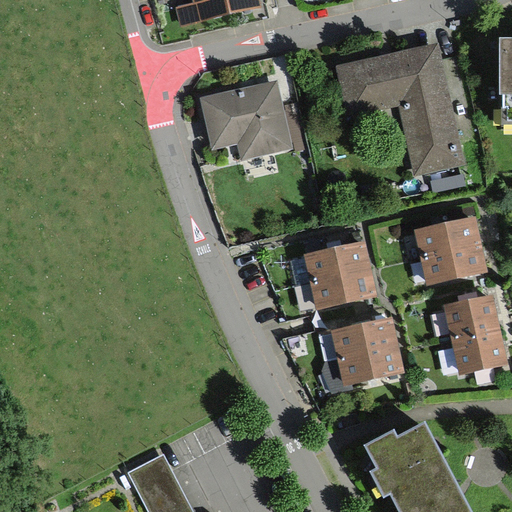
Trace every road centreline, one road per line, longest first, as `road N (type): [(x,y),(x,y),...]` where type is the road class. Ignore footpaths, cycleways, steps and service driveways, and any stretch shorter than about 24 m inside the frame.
road 1 (residential): [(327,511),(256,376),(179,189),(160,127),(159,86)]
road 2 (residential): [(159,86),(184,60),(462,0)]
